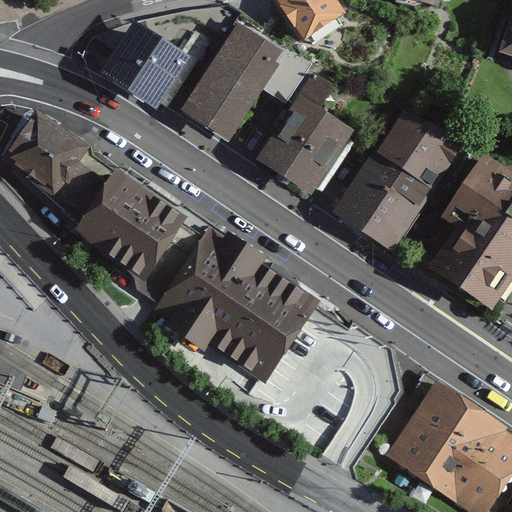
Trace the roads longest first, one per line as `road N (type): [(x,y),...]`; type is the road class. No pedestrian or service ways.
road 1 (primary): [(511,381),(137,126),(26,77)]
road 2 (residential): [(361,511),(215,425),(163,384),(0,216)]
road 3 (residential): [(26,77),(52,34),(125,0)]
